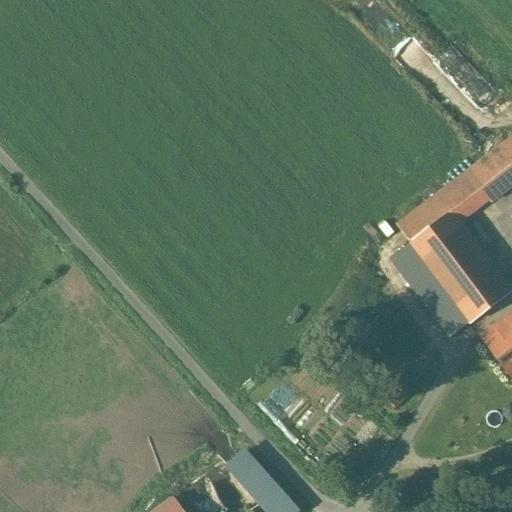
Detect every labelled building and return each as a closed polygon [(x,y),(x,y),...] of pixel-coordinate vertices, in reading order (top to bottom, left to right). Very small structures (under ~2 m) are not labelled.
[(476,99),(492,98),(492,88),(475,88),(476,99)] [(511,292),(457,221),(487,198),(490,202),(511,185),(511,136),(397,225),(410,243),(470,322),(511,292)] [(470,322),(410,243),(390,258),(450,337),(470,322)] [(511,311),(480,336),(511,377),(511,311)] [(295,511),(297,511),(243,451),(227,466),(267,511),(295,511)] [(183,511),(173,498),(154,511),(183,511)]
